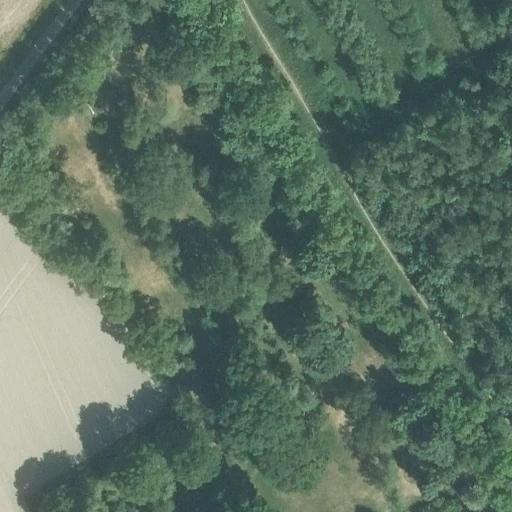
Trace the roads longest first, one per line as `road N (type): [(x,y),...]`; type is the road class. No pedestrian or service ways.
road 1 (unclassified): [(511,475),(188,0)]
road 2 (unclassified): [(0,104),(76,0)]
